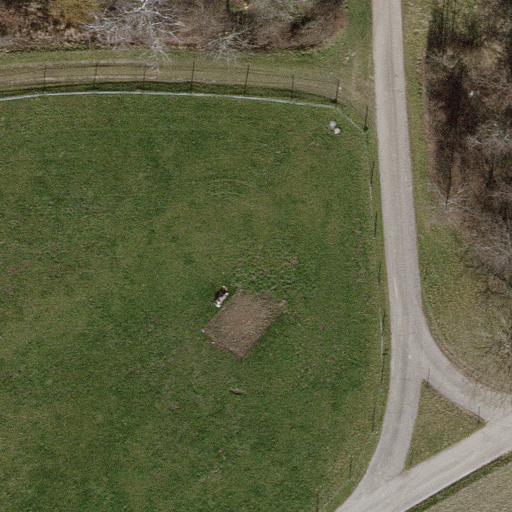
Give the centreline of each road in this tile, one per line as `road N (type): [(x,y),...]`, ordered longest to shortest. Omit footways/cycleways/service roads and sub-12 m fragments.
road 1 (track): [(0,74),(116,63),(392,81)]
road 2 (track): [(379,507),(511,433)]
road 3 (track): [(511,408),(450,378),(411,338)]
